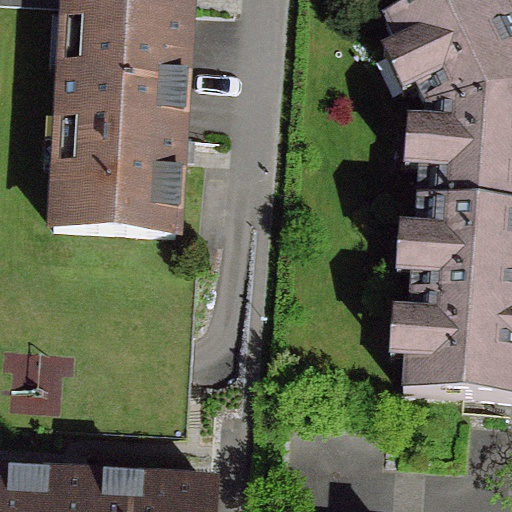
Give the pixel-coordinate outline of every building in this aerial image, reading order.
[(0,0),(0,8),(62,12),(116,16),(116,12),(117,0),(0,0)] [(511,26),(499,0),(426,0),(378,23),(394,55),(406,57),(416,78),(410,89),(420,109),(511,117),(511,26)] [(170,242),(174,187),(184,16),(116,12),(116,16),(62,12),(49,234),(170,242)] [(398,398),(511,407),(511,117),(420,109),(418,131),(428,139),(426,163),(415,169),(410,244),(419,253),(418,276),(407,282),(403,326),(413,334),(412,357),(401,364),(398,398)] [(0,511),(93,511),(95,486),(0,480),(0,511)] [(206,511),(207,493),(95,486),(93,511),(206,511)]
